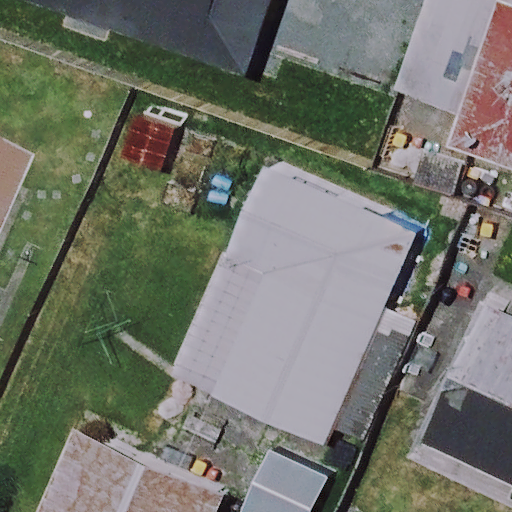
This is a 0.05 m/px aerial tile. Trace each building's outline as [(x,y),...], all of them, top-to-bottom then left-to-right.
[(282,0),(41,0),(257,73),(282,0)] [(511,43),(478,142),(511,154),(511,43)] [(430,223),(280,157),(241,245),(282,263),(228,386),(337,434),(430,223)] [(0,237),(27,176),(0,164),(0,237)] [(511,300),(506,298),(438,446),(511,479),(511,300)] [(224,511),(234,490),(92,433),(59,511),(224,511)]
